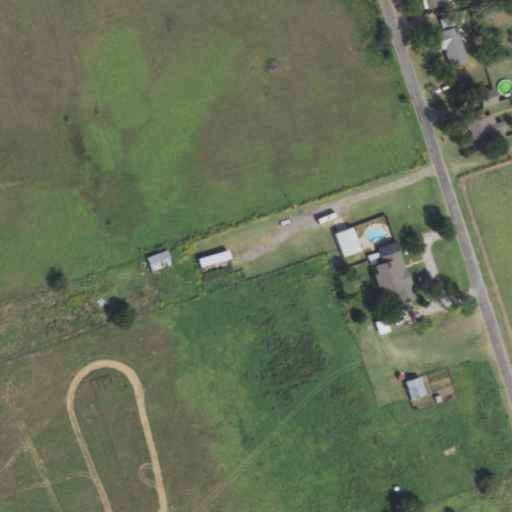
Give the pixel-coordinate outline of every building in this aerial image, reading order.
[(418,0),(422,10),(447,4),(446,0),(418,0)] [(464,64),(455,28),(434,34),(442,69),(464,64)] [(480,109),(494,103),(488,91),(475,97),(480,109)] [(491,135),(493,141),(504,137),(500,123),(492,125),(489,116),(481,118),(480,112),(461,117),(467,141),(491,135)] [(337,259),(355,253),(348,229),(330,235),(337,259)] [(230,275),(224,252),(194,261),(200,284),(230,275)] [(409,301),(398,258),(367,267),(376,297),(387,294),(391,307),(409,301)] [(406,401),(422,397),(416,379),(401,383),(406,401)]
